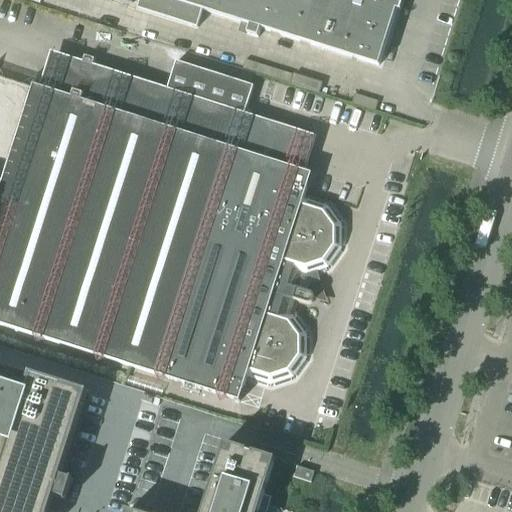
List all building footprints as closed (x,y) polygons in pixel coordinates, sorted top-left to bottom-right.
[(404,0),(141,0),(138,11),(197,30),(202,14),(249,29),(246,37),(258,41),(260,32),(378,69),(396,12),(400,13),(404,0)] [(0,326),(161,379),(238,119),(243,120),(244,117),(254,88),(176,64),(167,92),(166,96),(55,60),(45,92),(33,88),(0,191),(0,326)] [(291,87),(319,96),(322,86),(294,77),(291,87)] [(238,119),(161,379),(239,404),(247,379),(251,380),(250,384),(267,389),(268,386),(271,387),(273,386),(274,389),(292,383),(291,380),(293,379),(294,377),(297,379),(308,364),(305,362),(307,360),(307,358),(310,358),(310,339),(307,339),(307,337),(305,335),(308,333),(297,318),(294,320),(293,318),(290,317),(295,302),(306,306),(308,306),(309,306),(310,306),(312,305),(313,304),(313,303),(314,302),(314,301),(314,300),(314,299),(313,297),(312,296),(311,296),(310,295),(313,287),(310,279),(327,273),(326,271),(328,270),(329,268),(332,270),(343,254),(340,253),(342,251),(342,248),(345,248),(345,230),(342,230),(342,227),(340,225),(343,223),(332,208),(329,210),(328,208),(325,208),(326,205),(305,198),(312,176),(300,173),(310,142),(238,119)] [(0,460),(2,461),(0,467),(0,511),(49,511),(54,498),(64,502),(64,503),(65,503),(72,481),(71,481),(70,482),(60,479),(87,394),(29,376),(23,396),(0,389),(0,460)] [(275,462),(254,455),(252,455),(252,456),(247,455),(247,453),(224,446),(202,511),(268,511),(272,500),(264,497),(275,462)] [(311,485),(314,474),(297,468),(293,479),(311,485)]
